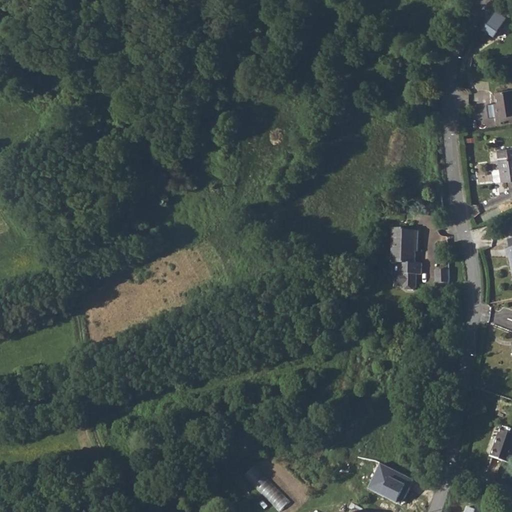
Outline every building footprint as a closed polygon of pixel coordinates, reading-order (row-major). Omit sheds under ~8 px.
[(500,106),(495,107),(497,121),(511,119),(511,93),(499,95),(500,106)] [(506,182),(511,182),(511,181),(511,150),(503,152),(506,182)] [(418,229),(403,228),(403,226),(393,225),(391,260),(399,260),(398,269),(393,273),(393,280),(395,283),(401,283),(404,288),(412,288),(415,284),(416,272),(421,272),(421,261),(415,260),(416,249),(417,249),(418,229)] [(446,281),(447,268),(433,267),(432,280),(446,281)] [(511,427),(502,423),(490,453),(509,461),(511,454),(511,427)] [(322,430),(307,449),(312,453),(327,434),(322,430)] [(368,489),(403,506),(415,481),(380,464),(368,489)] [(256,465),(246,476),(281,511),(291,501),(256,465)] [(188,482),(174,488),(178,497),(192,492),(188,482)] [(469,503),(465,511),(489,511),(490,511),(469,503)]
